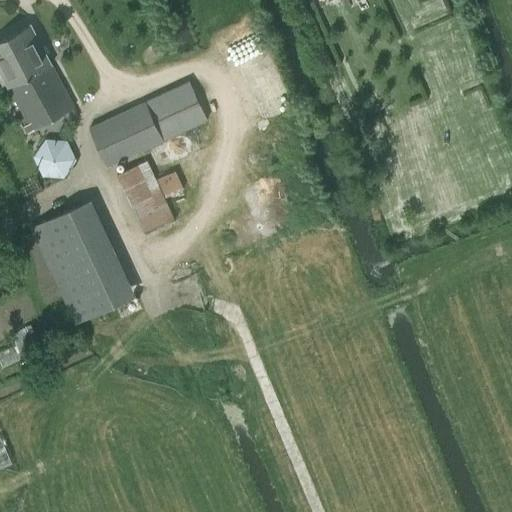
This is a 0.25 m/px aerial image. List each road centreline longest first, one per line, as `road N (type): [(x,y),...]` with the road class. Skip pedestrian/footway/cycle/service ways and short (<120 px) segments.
road 1 (track): [(114,95),(196,64),(231,126),(199,226),(319,511)]
road 2 (track): [(199,226),(184,259),(149,277),(85,152),(90,107),(114,95)]
